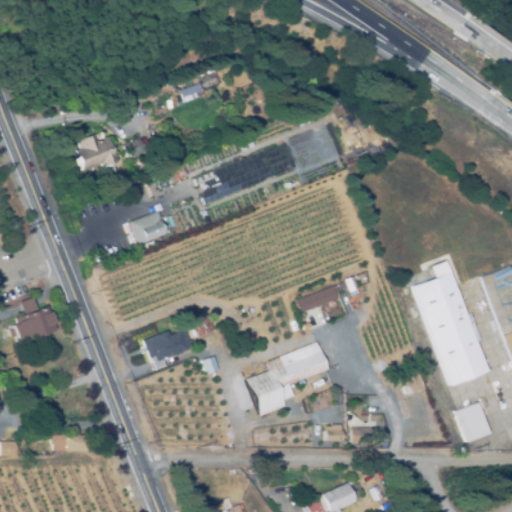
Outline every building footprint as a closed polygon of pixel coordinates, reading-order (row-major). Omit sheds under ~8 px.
[(226,114),(225,106),(234,105),(234,114),(226,114)] [(301,124),(298,118),(303,116),(306,122),(301,124)] [(77,172),(70,151),(75,149),(73,142),(91,135),(93,142),(104,138),(109,154),(112,153),(115,163),(99,168),(98,165),(77,172)] [(126,163),(119,146),(136,139),(143,156),(126,163)] [(190,177),(249,154),(259,179),(200,201),(190,177)] [(135,246),(126,223),(154,212),(157,220),(156,220),(162,235),(135,246)] [(511,374),(474,277),(505,265),(511,282),(511,374)] [(447,386),(409,287),(446,273),(483,372),(447,386)] [(345,293),(344,290),(338,292),(336,284),(341,282),(341,281),(349,278),(354,290),(345,293)] [(299,313),(295,303),(300,302),(299,299),(333,286),(335,292),(331,294),(334,300),(299,313)] [(35,344),(33,338),(20,343),(18,338),(13,340),(8,327),(13,324),(11,319),(21,315),(16,303),(29,298),(34,310),(44,307),(53,331),(41,336),(43,340),(35,344)] [(193,339),(189,329),(201,324),(202,326),(208,324),(211,332),(193,339)] [(151,370),(146,359),(139,342),(163,332),(165,336),(176,332),(176,333),(181,331),(185,342),(187,341),(190,347),(183,350),(184,350),(176,353),(176,354),(169,357),(169,356),(158,360),(160,366),(151,370)] [(255,417),(242,381),(265,372),(263,365),(314,345),(324,370),(273,390),(280,407),(255,417)] [(202,375),(198,361),(210,357),(215,371),(202,375)] [(404,396),(400,387),(399,387),(396,379),(414,372),(421,389),(404,396)] [(462,443),(450,413),(474,404),(486,434),(462,443)] [(378,441),(357,439),(358,429),(374,431),(375,425),(380,425),(378,441)] [(84,453),(48,452),(49,436),(67,436),(67,431),(76,431),(76,436),(85,437),(84,453)] [(342,433),(342,442),(326,443),(326,433),(342,433)] [(14,457),(0,457),(0,443),(14,443),(14,457)] [(379,481),(375,473),(379,470),(383,479),(379,481)] [(323,511),(316,496),(352,480),(360,498),(333,510),(334,511),(323,511)] [(376,504),(369,493),(374,490),(380,502),(376,504)] [(223,511),(219,502),(226,499),(229,508),(223,511)]
